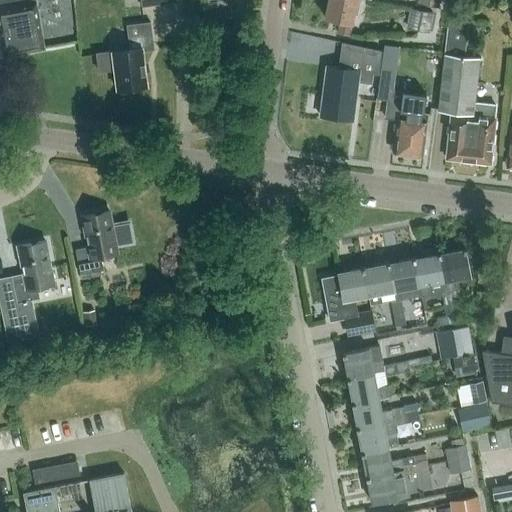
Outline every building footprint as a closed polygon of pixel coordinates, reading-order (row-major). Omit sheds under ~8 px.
[(0,29),(5,55),(44,47),(38,17),(37,17),(33,0),(0,0),(0,25),(0,29)] [(356,3),(341,0),(327,0),(324,15),(341,19),(338,32),(349,34),(356,3)] [(411,7),(408,27),(428,30),(432,11),(411,7)] [(464,56),(468,22),(463,21),(448,19),(438,110),(451,111),(446,157),(489,162),(495,105),(475,102),(480,58),(464,56)] [(129,48),(96,53),(98,71),(114,69),(117,89),(121,88),(121,90),(132,89),(132,87),(146,85),(145,72),(144,62),(142,51),(154,49),(150,22),(127,25),(129,48)] [(342,42),(339,63),(345,63),(344,69),(338,68),(326,66),(320,115),(353,119),(358,81),(371,83),(372,73),(378,74),(381,50),(342,42)] [(399,47),(384,45),(376,98),(386,100),(383,116),(397,119),(392,150),(423,155),(429,113),(423,112),(426,94),(392,89),(399,47)] [(129,222),(113,225),(111,212),(82,218),(88,247),(76,250),(82,275),(105,270),(101,254),(119,251),(117,245),(133,241),(129,222)] [(23,276),(0,280),(0,305),(7,341),(35,335),(29,305),(17,307),(16,302),(32,299),(39,297),(36,283),(53,280),(45,241),(45,238),(17,244),(17,247),(23,276)] [(461,300),(456,276),(469,274),(464,248),(439,253),(444,279),(446,290),(442,290),(442,293),(444,304),(454,302),(461,300)] [(422,297),(432,295),(442,293),(442,290),(446,290),(444,279),(439,253),(414,258),(419,283),(422,297)] [(414,258),(388,263),(393,288),(395,299),(400,298),(407,297),(405,286),(419,283),(414,258)] [(388,263),(362,268),(368,293),(370,303),(380,301),(380,302),(389,300),(395,299),(393,288),(388,263)] [(338,274),(321,277),(325,302),(328,301),(331,316),(328,317),(328,318),(346,315),(349,334),(375,330),(371,310),(358,312),(354,296),(368,293),(362,268),(338,272),(338,274)] [(488,292),(475,290),(472,312),(485,313),(488,292)] [(395,299),(389,300),(392,313),(402,311),(400,298),(395,299)] [(454,302),(444,304),(447,315),(456,314),(454,302)] [(94,309),(84,311),(86,324),(96,322),(94,309)] [(405,323),(402,311),(392,313),(394,325),(405,323)] [(436,333),(440,358),(473,353),(471,343),(468,327),(444,331),(436,333)] [(511,339),(503,339),(501,352),(482,349),(492,401),(511,404),(511,339)] [(395,363),(382,365),(379,345),(341,353),(346,378),(372,373),(383,371),(384,375),(397,373),(395,363)] [(476,373),(473,354),(452,358),(455,377),(476,373)] [(430,356),(407,360),(408,365),(431,361),(430,356)] [(407,360),(395,363),(397,373),(409,371),(408,365),(407,360)] [(375,387),(372,373),(346,378),(351,402),(377,397),(392,394),(390,384),(375,387)] [(469,384),(472,403),(486,401),(482,381),(469,384)] [(406,422),(404,412),(403,406),(380,411),(377,397),(351,402),(356,427),(382,422),(393,419),(394,425),(406,422)] [(490,426),(485,403),(457,409),(462,432),(490,426)] [(404,412),(406,422),(418,420),(416,409),(404,412)] [(397,444),(394,425),(393,419),(382,422),(356,427),(360,451),(387,446),(397,444)] [(446,461),(467,457),(464,444),(444,448),(446,461)] [(387,446),(360,451),(365,476),(392,471),(402,469),(403,474),(415,472),(413,461),(414,461),(413,456),(413,455),(390,460),(387,446)] [(449,472),(469,468),(467,457),(446,461),(449,472)] [(413,461),(415,472),(428,469),(425,458),(414,461),(413,461)] [(77,460),(32,469),(35,483),(80,474),(77,460)] [(402,469),(392,471),(365,476),(370,501),(396,496),(407,494),(403,474),(402,469)] [(132,511),(125,471),(90,477),(97,511),(61,511),(56,484),(24,490),(28,511),(132,511)] [(511,496),(511,483),(491,487),(493,499),(511,496)] [(455,511),(480,511),(477,495),(453,500),(455,511)]
